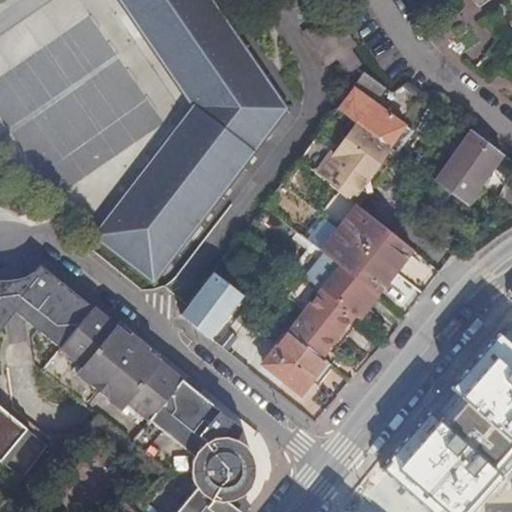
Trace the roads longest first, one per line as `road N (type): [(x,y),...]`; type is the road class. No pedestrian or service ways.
road 1 (residential): [(324,469),(156,322),(0,227)]
road 2 (residential): [(511,262),(447,317),(324,469)]
